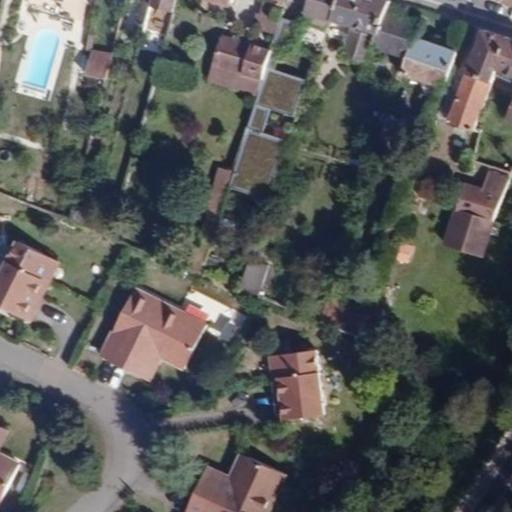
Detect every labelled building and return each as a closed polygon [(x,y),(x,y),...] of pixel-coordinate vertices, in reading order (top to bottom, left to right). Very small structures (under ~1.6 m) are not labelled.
[(177,0),(153,0),(152,5),(174,12),(177,0)] [(298,16),(303,0),(286,0),(286,1),(283,12),(298,16)] [(322,35),(332,0),(309,0),(297,38),(307,41),(310,42),(313,32),(322,35)] [(379,32),(390,0),(388,0),(338,0),(333,18),(357,25),(347,57),(369,64),(374,48),(379,32)] [(415,38),(420,22),(404,17),(408,6),(390,0),(379,32),(374,48),(408,58),(415,38)] [(511,73),(511,38),(476,27),(460,71),(493,82),(498,69),(511,73)] [(262,79),(271,50),(223,35),(213,66),(262,79)] [(302,58),(307,41),(297,38),(292,55),(302,58)] [(445,87),(458,52),(415,38),(408,58),(403,75),(445,87)] [(106,79),(112,54),(93,51),(92,53),(87,75),(106,79)] [(294,115),(305,79),(268,67),(231,186),(268,198),(287,139),(262,131),(269,107),(294,115)] [(475,131),(493,82),(460,71),(458,71),(441,119),(475,131)] [(492,221),(504,193),(509,179),(488,172),(483,190),(465,185),(457,210),(492,221)] [(425,200),(431,185),(416,180),(410,196),(422,199),(425,200)] [(418,213),(422,199),(410,196),(406,208),(418,213)] [(492,221),(457,210),(444,243),(479,254),(492,221)] [(216,262),(229,225),(217,222),(206,258),(216,262)] [(409,265),(413,244),(397,241),(393,262),(409,265)] [(47,284),(57,263),(17,242),(0,275),(0,304),(24,317),(41,282),(47,284)] [(258,298),(268,267),(251,260),(242,291),(258,298)] [(30,320),(47,284),(41,282),(24,317),(30,320)] [(359,339),(369,312),(337,298),(340,288),(333,286),(325,309),(320,323),(359,339)] [(204,325),(134,289),(100,356),(127,369),(137,349),(161,361),(182,371),(204,325)] [(320,323),(325,309),(311,304),(307,318),(320,323)] [(150,381),(161,361),(137,349),(127,369),(150,381)] [(324,414),(315,351),(269,357),(272,380),(279,379),(284,419),(324,414)] [(284,419),(279,379),(272,380),(277,420),(284,419)] [(0,451),(9,432),(0,427),(0,451)] [(0,506),(21,463),(0,452),(0,506)] [(268,511),(285,475),(239,454),(229,475),(217,500),(197,491),(186,511),(268,511)] [(217,500),(229,475),(208,466),(197,491),(217,500)] [(24,476),(19,487),(26,490),(31,480),(24,476)]
